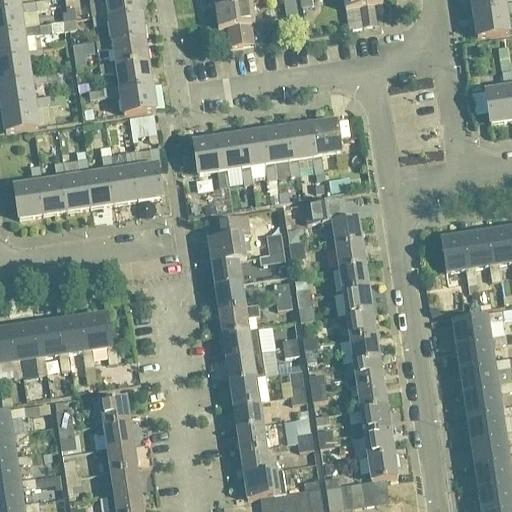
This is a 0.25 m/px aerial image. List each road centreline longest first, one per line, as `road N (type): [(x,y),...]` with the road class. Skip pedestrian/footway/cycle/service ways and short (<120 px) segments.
road 1 (residential): [(433,511),(386,188)]
road 2 (residential): [(157,315),(186,511)]
road 3 (residential): [(196,95),(368,64)]
road 4 (residential): [(0,271),(165,247)]
road 5 (residential): [(457,178),(440,51)]
road 6 (residential): [(386,188),(368,64)]
